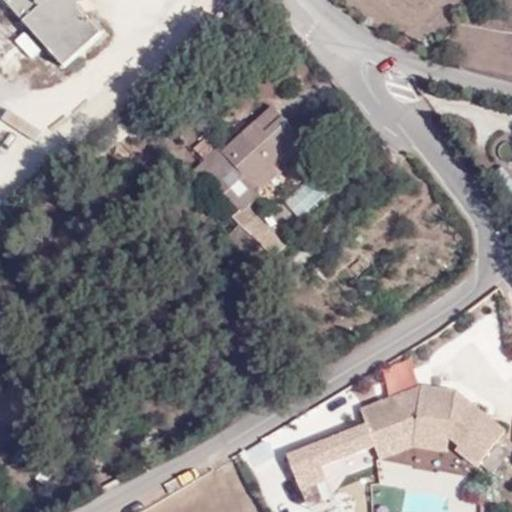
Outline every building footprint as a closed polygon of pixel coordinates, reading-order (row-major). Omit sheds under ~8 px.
[(103,36),(71,0),(4,0),(65,70),(103,36)] [(14,78),(40,52),(31,43),(5,69),(14,78)] [(231,108),(244,94),(222,71),(209,84),(231,108)] [(134,124),(149,109),(138,97),(123,111),(134,124)] [(275,107),(223,154),(252,187),(276,166),(304,140),(275,107)] [(260,195),(283,174),(276,166),(252,187),(260,195)] [(283,198),(297,216),(328,193),(314,175),(283,198)] [(244,231),(274,260),(293,243),(276,227),(272,230),(259,217),(244,231)] [(479,467),(507,433),(473,404),(467,411),(455,408),(458,392),(423,387),(421,401),(402,408),(398,396),(362,410),(376,446),(415,431),(450,436),(461,446),(458,450),(479,467)] [(423,387),(398,396),(402,408),(421,401),(423,387)] [(473,404),(458,392),(455,408),(467,411),(473,404)] [(415,446),(448,451),(450,436),(415,431),(376,446),(381,459),(415,446)]
